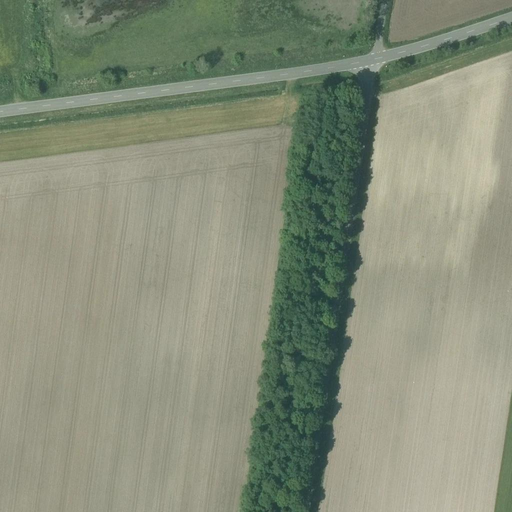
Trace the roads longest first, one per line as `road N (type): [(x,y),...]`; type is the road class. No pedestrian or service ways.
road 1 (unclassified): [(371,60),(304,511)]
road 2 (tertiary): [(0,112),(371,60)]
road 3 (tertiary): [(371,60),(511,18)]
